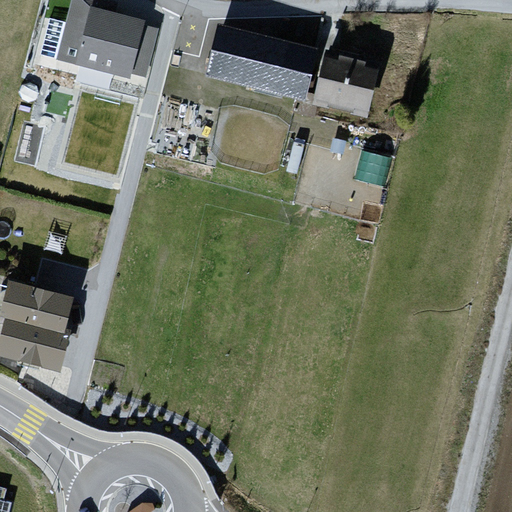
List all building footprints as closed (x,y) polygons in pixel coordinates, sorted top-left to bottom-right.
[(147,9),(112,0),(72,0),(57,58),(129,77),(147,9)] [(317,48),(219,24),(206,76),(305,100),(317,48)] [(376,61),(317,48),(305,100),(364,113),(376,61)] [(0,321),(4,323),(64,339),(74,304),(8,285),(0,315),(0,321)] [(64,339),(4,323),(0,337),(0,360),(60,376),(70,341),(64,339)] [(0,511),(4,511),(11,478),(0,475),(0,511)]
